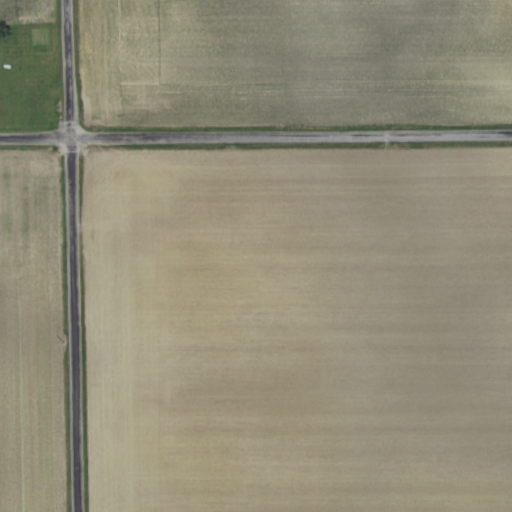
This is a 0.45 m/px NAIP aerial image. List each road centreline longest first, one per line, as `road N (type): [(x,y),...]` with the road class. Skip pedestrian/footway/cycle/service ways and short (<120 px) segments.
road 1 (residential): [(77,511),(67,0)]
road 2 (residential): [(0,137),(511,136)]
